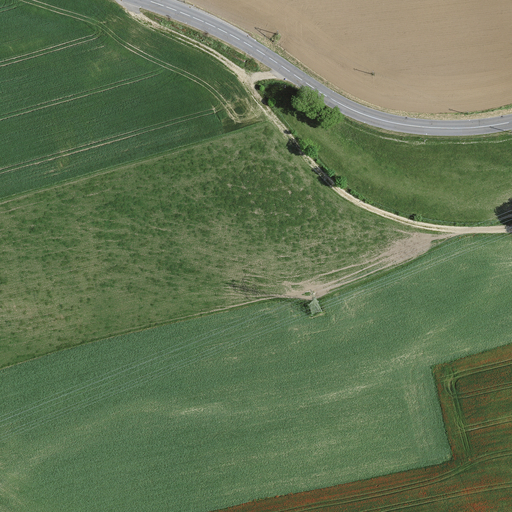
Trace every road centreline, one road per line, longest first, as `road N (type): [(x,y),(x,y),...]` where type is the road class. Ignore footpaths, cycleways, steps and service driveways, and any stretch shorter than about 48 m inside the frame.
road 1 (track): [(511,232),(452,230),(362,207),(305,160),(236,67),(137,15),(140,0)]
road 2 (secondary): [(511,105),(413,103),(347,89),(140,0)]
